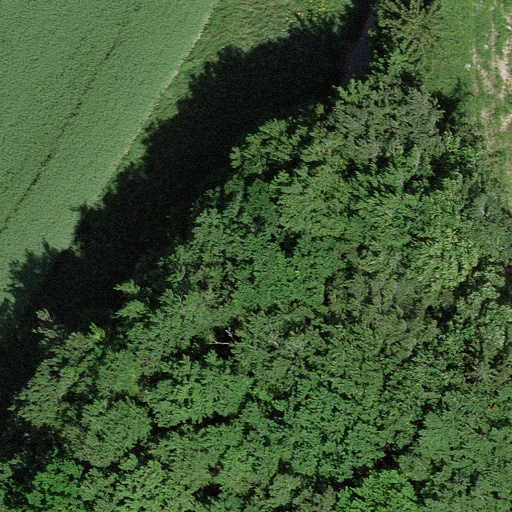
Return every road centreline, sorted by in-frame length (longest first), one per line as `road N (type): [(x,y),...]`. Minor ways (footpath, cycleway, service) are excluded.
road 1 (motorway): [(511,57),(0,342)]
road 2 (unclassified): [(390,0),(340,124),(337,285),(323,410),(286,511)]
